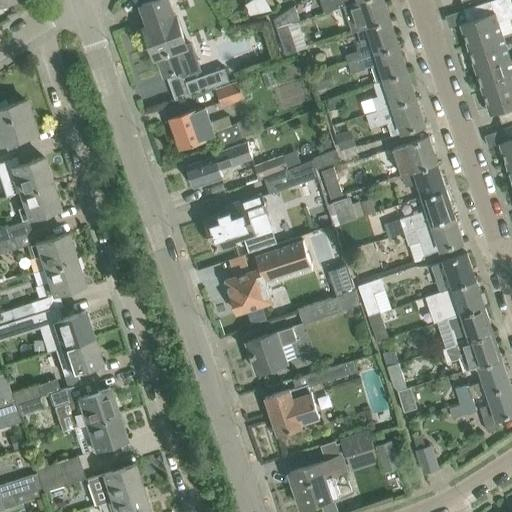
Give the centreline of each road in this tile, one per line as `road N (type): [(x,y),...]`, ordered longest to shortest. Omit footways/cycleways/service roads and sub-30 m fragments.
road 1 (residential): [(252,511),(80,0)]
road 2 (residential): [(197,511),(36,23)]
road 3 (residential): [(511,281),(418,0)]
